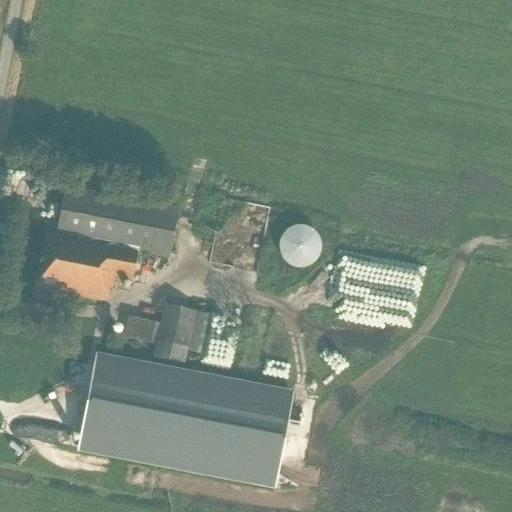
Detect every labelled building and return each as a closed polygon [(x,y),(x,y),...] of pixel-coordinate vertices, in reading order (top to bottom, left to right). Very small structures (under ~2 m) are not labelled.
[(32,105),(31,136),(65,137),(65,106),(32,105)] [(112,150),(119,122),(75,111),(68,140),(112,150)] [(169,259),(179,208),(66,186),(56,236),(46,234),(35,288),(106,303),(113,280),(132,283),(139,253),(169,259)] [(320,252),(321,248),(320,244),(319,240),(317,236),(314,233),(311,230),(307,228),(303,227),(299,227),(295,227),(291,228),(287,230),(284,233),(281,236),(279,240),(278,244),(277,248),(278,252),(279,256),(281,260),(284,263),(287,266),(291,268),(295,269),(299,270),(303,269),(307,268),(311,266),(314,263),(317,260),(319,256),(320,252)] [(208,314),(195,312),(165,305),(160,324),(129,316),(124,337),(155,344),(152,357),(184,364),(187,351),(200,354),(208,314)] [(94,357),(75,454),(272,493),(292,396),(94,357)]
